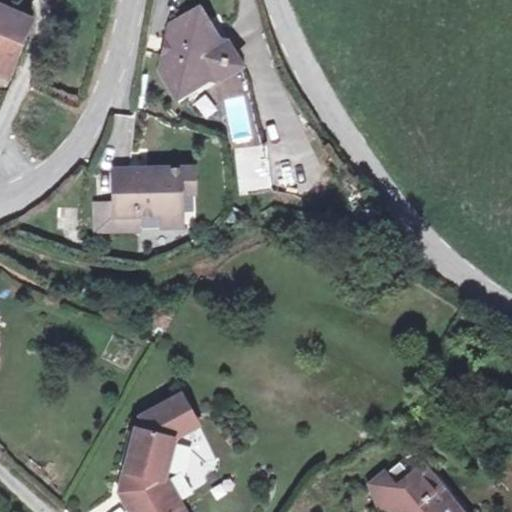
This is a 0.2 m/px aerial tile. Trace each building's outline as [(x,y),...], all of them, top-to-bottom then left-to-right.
[(40,19),(0,3),(0,59),(20,67),(40,19)] [(166,54),(163,71),(182,98),(218,73),(229,58),(224,41),(199,5),(171,24),(168,41),(171,42),(169,54),(166,54)] [(268,145),(234,147),(238,195),(271,193),(268,145)] [(184,167),(185,191),(205,190),(202,165),(184,167)] [(118,170),(122,206),(123,218),(144,217),(186,215),(185,191),(184,167),(118,170)] [(144,235),(144,217),(123,218),(122,206),(104,206),(105,234),(144,235)] [(115,502),(121,511),(176,511),(155,474),(168,439),(190,425),(175,396),(134,420),(113,483),(121,498),(115,502)] [(393,465),(366,488),(377,511),(392,511),(394,511),(395,511),(453,511),(423,476),(406,478),(393,465)]
